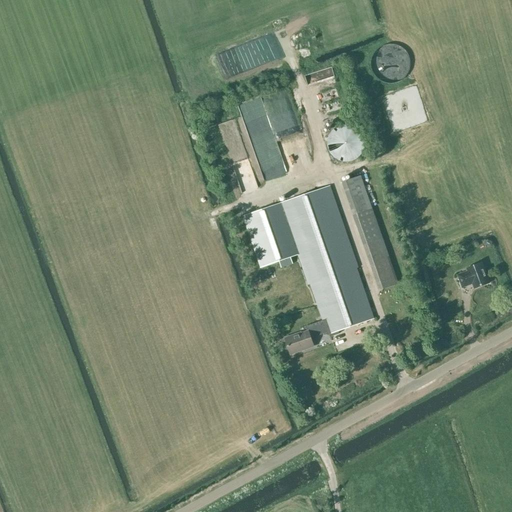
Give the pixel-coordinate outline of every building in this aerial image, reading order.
[(298,77),(302,91),(313,88),(311,83),(335,77),(333,68),(298,77)] [(235,119),(242,140),(269,132),(263,111),(235,119)] [(333,129),(331,130),(330,132),(328,135),(328,137),(327,139),(326,142),(326,145),(327,147),(328,150),(329,153),(331,156),(333,158),(336,160),(338,161),(341,162),(344,162),(347,163),(349,162),(352,162),(355,160),(357,159),(359,157),(361,155),(362,154),(363,152),(364,150),(365,147),(365,145),(365,143),(365,140),(364,138),(363,135),(362,133),(361,131),(359,129),(358,128),(356,127),(354,126),(353,125),(351,124),(349,124),(347,124),(346,124),(344,124),(342,124),(339,125),(337,126),(335,127),(333,129)] [(361,176),(342,182),(379,290),(398,284),(361,176)] [(326,333),(327,334),(329,334),(330,337),(339,334),(338,331),(374,318),(328,187),(244,216),(262,267),(279,261),(290,257),(299,254),(322,321),(305,326),(307,331),(285,339),(290,354),(313,346),(310,338),(326,333)] [(290,257),(279,261),(281,268),(292,264),(290,257)] [(489,283),(481,263),(466,268),(467,271),(457,275),(462,288),(472,284),(474,289),(489,283)]
